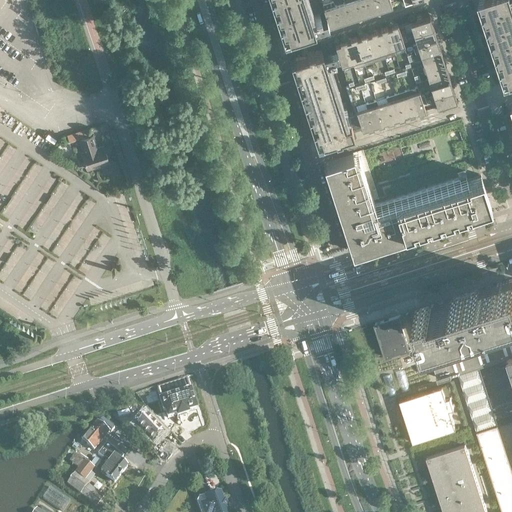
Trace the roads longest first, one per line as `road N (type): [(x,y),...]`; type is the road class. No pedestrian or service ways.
road 1 (secondary): [(194,0),(289,288)]
road 2 (secondary): [(305,282),(207,0)]
road 3 (unclassified): [(181,319),(100,58)]
road 4 (residential): [(336,247),(259,0)]
road 5 (secondary): [(84,387),(297,320)]
road 6 (tertiary): [(511,224),(305,282)]
road 7 (residential): [(511,199),(448,0)]
road 8 (secondary): [(382,511),(317,315)]
road 9 (tertiary): [(317,315),(511,255)]
road 10 (secondary): [(297,320),(360,511)]
